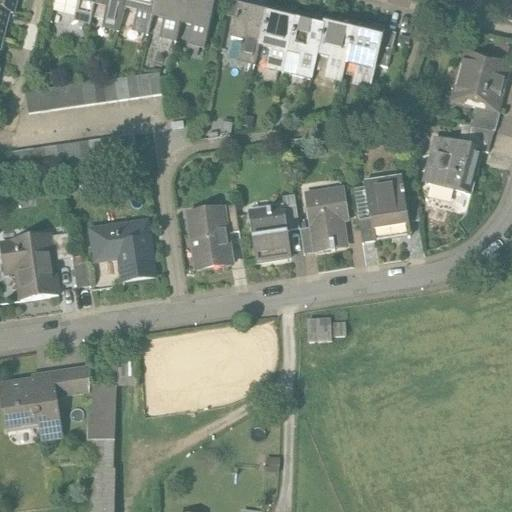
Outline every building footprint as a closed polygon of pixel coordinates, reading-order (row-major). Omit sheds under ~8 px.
[(0,0),(0,9),(12,12),(11,15),(16,16),(20,0),(0,0)] [(91,27),(96,8),(97,0),(67,0),(67,1),(78,4),(73,22),(91,27)] [(128,0),(97,0),(96,8),(107,11),(102,29),(120,34),(126,11),(128,0)] [(128,0),(126,11),(137,14),(132,32),(150,37),(155,18),(159,0),(128,0)] [(189,0),(159,0),(155,18),(165,21),(161,39),(179,44),(183,25),(189,0)] [(219,0),(189,0),(183,25),(194,28),(189,46),(207,51),(219,0)] [(257,68),(262,48),(270,14),(241,7),(233,41),(244,44),(239,64),(257,68)] [(0,39),(5,41),(11,15),(12,12),(0,9),(0,39)] [(286,75),(290,55),(298,21),(270,14),(262,48),(272,50),(267,70),(286,75)] [(314,82),(320,58),(327,28),(298,21),(290,55),(301,57),(296,77),(314,82)] [(344,85),(349,65),(357,31),(328,24),(327,28),(320,58),(331,61),(326,80),(344,85)] [(386,38),(357,31),(349,65),(360,67),(355,87),(373,92),(386,38)] [(477,111),(501,117),(511,74),(511,61),(465,49),(451,104),(477,111)] [(164,96),(161,74),(26,94),(29,116),(164,96)] [(497,135),(501,117),(477,111),(473,128),(465,126),(460,146),(485,152),(488,153),(492,133),(497,135)] [(138,158),(135,136),(11,155),(14,177),(138,158)] [(424,185),(474,198),(485,152),(460,146),(435,140),(424,185)] [(354,185),(363,248),(413,240),(403,178),(354,185)] [(311,231),(314,257),(349,252),(345,225),(351,224),(346,189),(305,195),(311,231)] [(285,206),(289,234),(301,232),(297,205),(285,206)] [(248,212),(256,268),(293,263),(289,234),(285,206),(248,212)] [(227,209),(231,236),(241,235),(237,207),(227,209)] [(187,215),(196,275),(236,269),(231,236),(227,209),(187,215)] [(160,282),(151,220),(88,230),(94,268),(118,264),(121,288),(160,282)] [(311,231),(301,232),(305,259),(314,257),(311,231)] [(53,239),(53,236),(0,244),(6,279),(15,278),(20,306),(62,300),(57,264),(53,239)] [(70,236),(53,239),(57,264),(74,261),(70,236)] [(92,289),(89,266),(74,268),(78,291),(92,289)] [(111,363),(112,388),(118,388),(118,390),(134,390),(133,362),(111,363)] [(33,382),(0,386),(0,393),(6,436),(40,431),(42,448),(66,444),(59,403),(90,398),(91,388),(91,369),(32,378),(33,382)] [(112,388),(91,388),(90,398),(86,511),(115,511),(118,390),(118,388),(112,388)]
